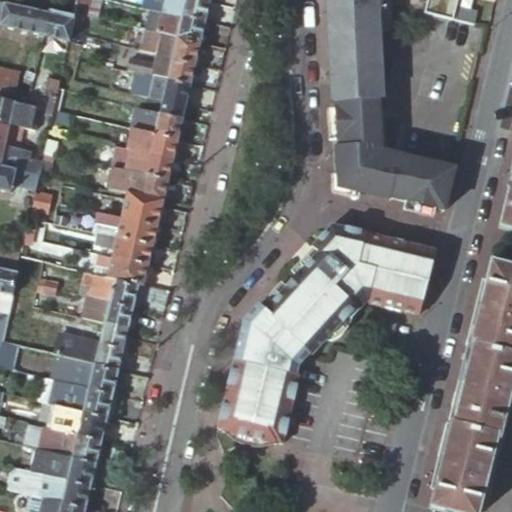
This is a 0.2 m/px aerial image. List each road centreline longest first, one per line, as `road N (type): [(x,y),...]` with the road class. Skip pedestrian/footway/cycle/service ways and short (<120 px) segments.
road 1 (unclassified): [(288,0),(287,149),(227,286),(168,361),(138,511)]
road 2 (residential): [(388,511),(511,0)]
road 3 (unknown): [(363,329),(324,474),(340,503),(398,511)]
